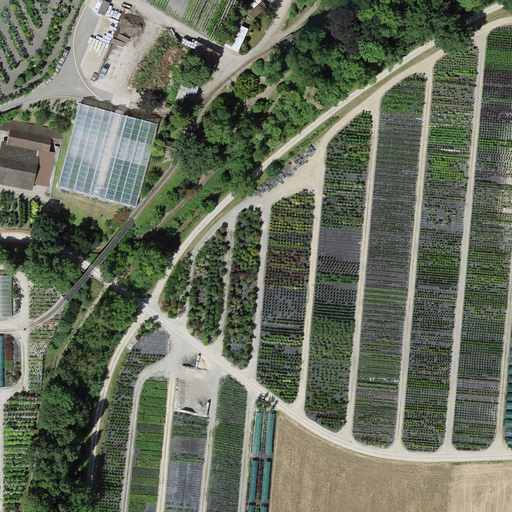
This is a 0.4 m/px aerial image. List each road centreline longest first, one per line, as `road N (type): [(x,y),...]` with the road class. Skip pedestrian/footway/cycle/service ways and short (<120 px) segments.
road 1 (track): [(84,511),(109,368),(191,233),(355,91),(511,0)]
road 2 (track): [(511,456),(401,459),(335,442),(68,252),(0,237)]
road 3 (track): [(115,288),(65,353),(30,511)]
road 4 (track): [(159,511),(184,338)]
road 5 (track): [(123,511),(139,388),(147,372),(174,366)]
road 6 (track): [(0,391),(24,379),(26,280),(0,270)]
road 7 (track): [(202,511),(217,362)]
road 8 (track): [(238,511),(250,385)]
road 9 (track): [(133,0),(235,65)]
